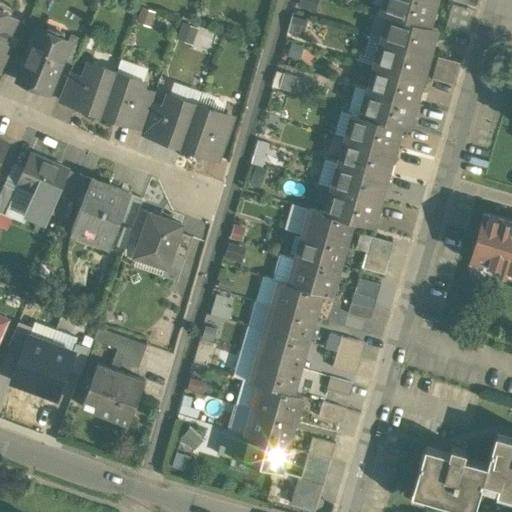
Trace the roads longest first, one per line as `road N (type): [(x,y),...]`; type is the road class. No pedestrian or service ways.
road 1 (residential): [(348,511),(406,344),(495,15)]
road 2 (residential): [(0,103),(231,198)]
road 3 (residential): [(0,442),(207,511)]
